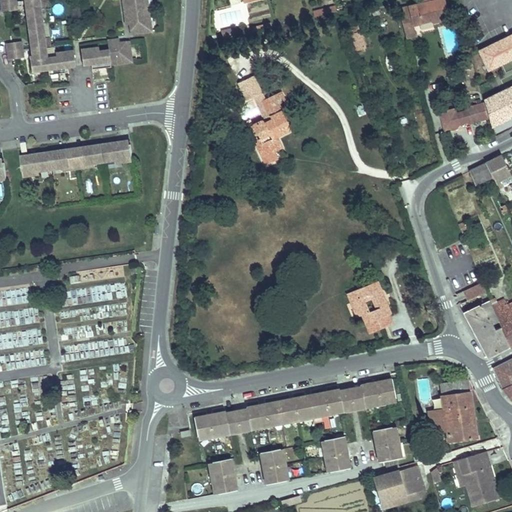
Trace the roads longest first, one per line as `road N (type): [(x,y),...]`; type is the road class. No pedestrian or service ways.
road 1 (tertiary): [(180,389),(234,387),(452,348)]
road 2 (residential): [(511,141),(437,173),(415,196),(452,348)]
road 3 (tertiary): [(182,112),(161,373)]
